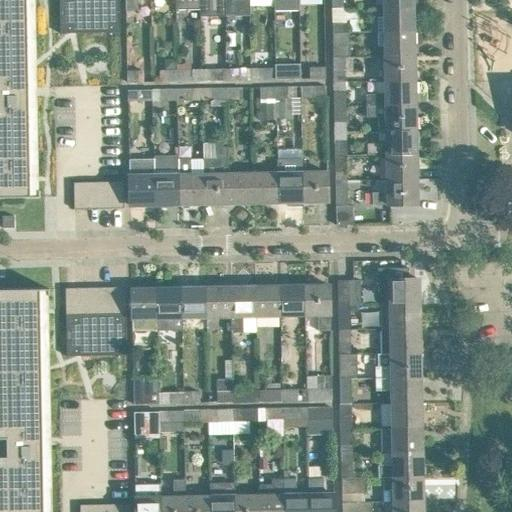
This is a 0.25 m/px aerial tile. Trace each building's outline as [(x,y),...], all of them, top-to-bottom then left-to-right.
[(0,0),(0,197),(30,197),(30,196),(27,0),(0,0)] [(59,0),(60,34),(120,32),(119,0),(59,0)] [(125,0),(126,11),(138,11),(138,0),(125,0)] [(200,9),(199,0),(175,0),(176,10),(200,9)] [(299,11),(299,0),(273,0),(274,11),(299,11)] [(343,9),(343,0),(331,0),(332,9),(343,9)] [(413,8),(413,0),(384,0),(384,8),(413,8)] [(384,19),(378,19),(378,33),(385,33),(414,32),(413,8),(384,8),(384,19)] [(344,32),(343,9),(332,9),(333,32),(344,32)] [(349,32),(344,32),(333,32),(333,59),(344,59),(344,57),(350,57),(349,32)] [(414,58),(414,32),(385,33),(378,33),(379,46),(385,46),(385,58),(414,58)] [(415,83),(414,58),(385,58),(386,83),(415,83)] [(345,84),(344,59),(333,59),(334,84),(345,84)] [(301,79),(301,64),(275,64),(275,68),(275,79),(301,79)] [(326,78),(325,67),(309,67),(310,79),(326,78)] [(275,79),(275,68),(259,68),(250,69),(250,80),(259,79),(275,79)] [(226,81),(225,69),(201,70),(201,81),(226,81)] [(250,80),(250,69),(241,69),(225,69),(226,81),(250,80)] [(176,82),(176,70),(160,71),(160,82),(176,82)] [(201,81),(201,70),(176,70),(176,82),(201,81)] [(143,82),(143,71),(127,71),(127,82),(143,82)] [(415,106),(415,83),(386,83),(386,94),(367,94),(367,107),(415,106)] [(345,108),(345,92),(345,84),(334,84),(334,108),(345,108)] [(326,97),(326,86),(299,87),(300,98),(326,97)] [(276,98),(276,87),(260,88),(260,99),(276,98)] [(300,98),(299,87),(276,87),(276,98),(300,98)] [(226,99),(226,88),(202,89),(202,100),(226,99)] [(242,99),(242,88),(226,88),(226,99),(242,99)] [(177,100),(177,89),(153,90),(153,101),(177,100)] [(202,100),(202,89),(177,89),(177,100),(202,100)] [(153,101),(153,90),(128,90),(128,101),(153,101)] [(291,102),(278,102),(279,116),(291,116),(291,115),(291,102)] [(416,131),(415,106),(367,107),(367,117),(379,117),(379,132),(387,132),(416,131)] [(346,132),(345,108),(334,108),(335,132),(346,132)] [(416,156),(416,131),(387,132),(387,143),(368,144),(368,157),(387,156),(416,156)] [(346,157),(346,143),(346,132),(335,132),(335,157),(346,157)] [(228,204),(228,174),(228,147),(218,147),(218,159),(203,159),(203,175),(204,204),(228,204)] [(167,156),(154,156),(154,157),(154,176),(155,205),(180,204),(179,160),(179,155),(167,156)] [(417,181),(416,156),(387,156),(388,181),(417,181)] [(155,205),(154,176),(154,157),(129,158),(129,176),(130,206),(155,205)] [(347,182),(346,157),(335,157),(336,182),(347,182)] [(204,204),(203,175),(191,175),(190,159),(179,160),(180,204),(204,204)] [(328,201),(328,181),(328,172),(302,173),(303,202),(328,201)] [(278,202),(277,173),(252,174),(253,203),(278,202)] [(303,202),(302,173),(277,173),(278,202),(303,202)] [(253,203),(252,174),(228,174),(228,204),(253,203)] [(417,205),(417,181),(388,181),(388,192),(373,193),(373,205),(417,205)] [(88,182),(74,183),(74,209),(75,209),(89,209),(88,182)] [(99,182),(88,182),(89,209),(100,209),(99,182)] [(112,182),(99,182),(100,209),(113,208),(112,182)] [(123,182),(112,182),(113,208),(124,208),(123,182)] [(347,206),(347,192),(347,182),(336,182),(336,206),(347,206)] [(14,226),(14,216),(2,216),(3,226),(3,228),(14,228),(14,226)] [(419,305),(419,279),(409,279),(408,268),(377,268),(378,281),(381,281),(382,306),(419,305)] [(354,305),(354,280),(338,280),(338,306),(354,305)] [(330,315),(330,305),(330,285),(305,286),(305,315),(317,315),(318,332),(330,331),(330,315)] [(280,316),(280,286),(255,287),(256,316),(280,316)] [(305,315),(305,286),(280,286),(280,316),(305,315)] [(114,287),(101,288),(102,314),(115,314),(114,287)] [(125,287),(114,287),(115,314),(126,314),(125,287)] [(231,317),(230,287),(206,288),(207,317),(230,317),(231,317)] [(256,316),(255,287),(230,287),(231,317),(230,317),(230,318),(231,334),(244,334),(243,316),(256,316)] [(77,288),(65,288),(66,289),(66,315),(78,315),(77,288)] [(91,288),(77,288),(78,315),(91,315),(91,288)] [(101,288),(91,288),(91,315),(102,314),(101,288)] [(181,288),(157,289),(157,318),(158,331),(182,330),(182,318),(181,288)] [(207,317),(206,288),(181,288),(182,318),(207,317)] [(1,308),(0,308),(0,335),(2,336),(2,366),(0,365),(0,393),(3,393),(3,424),(0,423),(0,439),(7,439),(7,457),(0,457),(0,472),(4,472),(4,486),(0,485),(0,501),(4,501),(4,511),(44,511),(40,290),(40,289),(0,289),(0,291),(1,291),(1,308)] [(157,289),(131,289),(132,319),(132,331),(158,331),(157,318),(157,289)] [(420,330),(419,305),(382,306),(382,331),(420,330)] [(78,315),(66,315),(67,356),(127,355),(126,314),(115,314),(102,314),(91,315),(78,315)] [(350,331),(350,315),(338,316),(339,331),(350,331)] [(420,354),(420,330),(382,331),(382,354),(420,354)] [(351,356),(350,331),(339,331),(339,356),(351,356)] [(196,351),(185,351),(185,387),(197,387),(196,351)] [(420,354),(382,354),(378,354),(378,368),(375,368),(376,380),(421,379),(420,354)] [(357,355),(351,356),(339,356),(340,381),(351,380),(358,380),(357,355)] [(233,402),(232,390),(232,379),(216,379),(217,402),(233,402)] [(421,404),(421,379),(376,380),(376,392),(392,392),(392,404),(421,404)] [(351,404),(351,380),(340,381),(340,405),(351,404)] [(159,404),(158,393),(158,387),(133,387),(134,404),(159,404)] [(332,399),(331,388),(315,388),(316,400),(332,399)] [(282,400),(282,389),(257,390),(257,401),(282,400)] [(298,400),(298,389),(282,389),(282,400),(298,400)] [(257,401),(257,390),(232,390),(233,402),(257,401)] [(199,403),(199,391),(183,392),(184,403),(199,403)] [(184,403),(183,392),(167,392),(158,393),(159,404),(184,403)] [(352,430),(352,415),(351,404),(340,405),(341,430),(352,430)] [(422,428),(421,404),(392,404),(392,429),(422,428)] [(333,418),(332,407),(307,408),(307,419),(333,418)] [(283,420),(283,408),(257,409),(258,420),(283,420)] [(307,419),(307,408),(283,408),(283,420),(307,419)] [(249,421),(258,420),(257,409),(233,410),(234,435),(250,434),(249,421)] [(209,422),(209,410),(184,411),(184,422),(209,422)] [(234,435),(233,410),(209,410),(209,422),(209,435),(234,435)] [(184,422),(184,411),(168,411),(159,412),(159,423),(184,422)] [(160,438),(159,423),(159,412),(134,412),(135,439),(160,438)] [(422,453),(422,428),(392,429),(393,452),(393,454),(422,453)] [(352,446),(352,430),(341,430),(341,454),(353,454),(352,446)] [(423,476),(422,453),(393,454),(393,452),(379,453),(379,465),(378,465),(379,477),(383,477),(423,476)] [(353,478),(353,463),(353,454),(341,454),(342,478),(353,478)] [(259,460),(259,470),(267,470),(267,460),(259,460)] [(308,511),(309,494),(308,494),(296,495),(296,479),(288,479),(288,470),(283,470),(283,479),(284,495),(284,511),(308,511)] [(423,502),(423,476),(383,477),(384,489),(394,489),(394,502),(423,502)] [(334,511),(334,495),(334,494),(323,494),(323,478),(308,478),(308,494),(309,494),(308,511),(334,511)] [(367,495),(367,478),(353,478),(342,478),(342,502),(359,502),(359,495),(367,495)] [(284,511),(284,495),(283,479),(272,479),(272,484),(259,485),(259,495),(259,511),(284,511)] [(185,511),(185,497),(185,480),(174,480),(174,497),(161,497),(161,511),(185,511)] [(234,511),(234,496),(234,483),(210,484),(210,496),(210,511),(234,511)] [(161,484),(135,485),(135,511),(161,511),(161,497),(161,484)] [(259,511),(259,495),(234,496),(234,511),(259,511)] [(210,511),(210,496),(185,497),(185,511),(210,511)] [(372,511),(372,507),(372,502),(359,502),(342,502),(342,511),(372,511)] [(423,511),(423,502),(394,502),(394,511),(423,511)]
